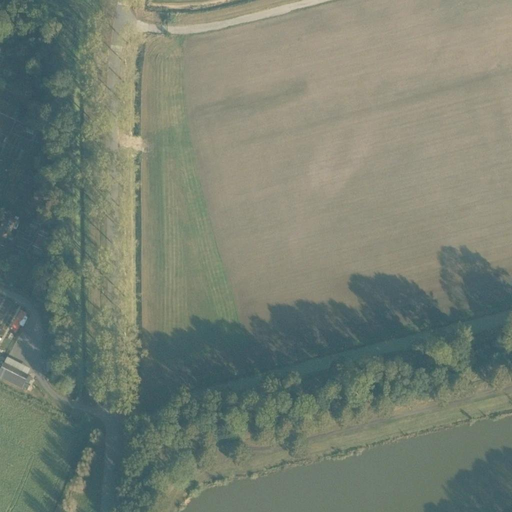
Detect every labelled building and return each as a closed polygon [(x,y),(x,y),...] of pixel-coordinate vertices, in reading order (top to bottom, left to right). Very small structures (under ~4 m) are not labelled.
[(27,36),(24,46),(32,49),(36,39),(27,36)] [(18,118),(25,122),(29,114),(21,111),(18,118)] [(45,136),(37,133),(35,139),(42,142),(45,136)] [(21,182),(39,190),(43,179),(25,171),(21,182)] [(4,221),(0,229),(0,232),(10,237),(14,226),(12,225),(13,223),(11,222),(10,224),(4,221)] [(39,237),(38,236),(33,248),(42,252),(47,241),(46,240),(48,237),(41,233),(39,237)] [(0,379),(22,390),(24,387),(29,376),(4,364),(0,372),(0,379)]
